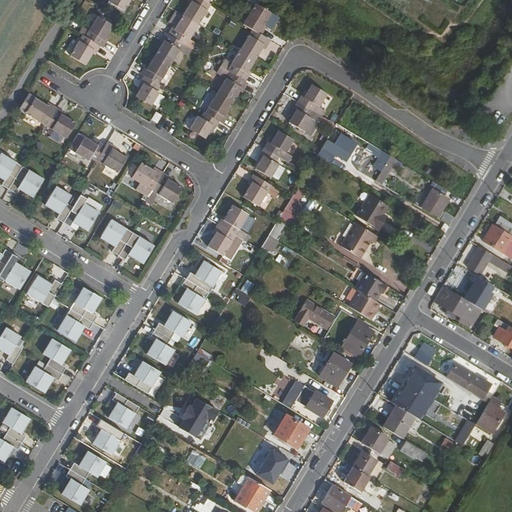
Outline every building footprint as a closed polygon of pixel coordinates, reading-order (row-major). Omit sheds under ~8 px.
[(109,0),(109,2),(124,11),(130,0),(109,0)] [(192,0),(190,4),(183,16),(198,25),(210,4),(208,3),(203,0),(192,0)] [(255,4),(243,24),(252,30),(258,34),(263,25),(271,13),(255,4)] [(176,27),(171,36),(183,43),(192,49),(196,43),(189,39),(198,25),(183,16),(176,13),(170,23),(176,27)] [(98,16),(86,37),(96,43),(99,45),(101,46),(107,37),(114,26),(98,16)] [(263,25),(258,34),(261,35),(266,26),(263,25)] [(252,30),(239,51),(254,60),(262,48),(267,39),(261,35),(258,34),(252,30)] [(81,33),(68,54),(83,63),(91,52),(96,43),(86,37),(81,33)] [(163,43),(156,54),(171,64),(183,43),(171,36),(168,34),(163,43)] [(267,39),(262,48),(264,49),(270,41),(267,39)] [(239,51),(230,65),(220,58),(216,64),(242,80),(247,71),(254,60),(239,51)] [(149,67),(144,75),(145,76),(158,84),(171,64),(156,54),(149,67)] [(226,79),(217,93),(232,102),(240,90),(245,82),(242,80),(216,64),(212,71),(226,79)] [(247,71),(242,80),(245,82),(250,73),(247,71)] [(136,97),(151,106),(159,93),(156,91),(159,85),(158,84),(145,76),(141,82),(144,84),(140,89),(136,97)] [(302,95),(298,101),(313,110),(322,116),(326,110),(320,107),(328,93),(312,84),(308,92),(304,97),(302,95)] [(217,93),(205,113),(218,121),(220,122),(225,113),(232,102),(217,93)] [(19,109),(46,125),(55,110),(46,105),(28,94),(19,109)] [(294,114),(289,122),(304,131),(313,118),(309,116),(313,110),(298,101),(295,107),(297,109),(294,114)] [(55,110),(64,116),(66,113),(57,108),(55,110)] [(55,110),(46,125),(66,138),(76,123),(64,116),(55,110)] [(197,116),(189,129),(204,138),(209,131),(212,125),(214,127),(218,121),(205,113),(204,112),(200,117),(197,116)] [(158,113),(154,121),(159,124),(164,116),(158,113)] [(268,141),(265,147),(279,156),(289,162),(293,155),(286,151),(294,139),(279,130),(274,138),(271,143),(268,141)] [(92,142),(85,137),(78,133),(69,148),(76,152),(89,160),(90,157),(96,161),(97,160),(105,146),(99,143),(98,145),(92,142)] [(321,149),(317,155),(329,162),(335,153),(342,158),(349,148),(341,143),(338,147),(326,140),(321,149)] [(106,145),(115,150),(116,148),(107,142),(106,145)] [(97,160),(117,172),(126,157),(115,150),(106,145),(105,146),(97,160)] [(261,160),(256,168),(271,177),(279,164),(276,162),(279,156),(265,147),(261,153),(264,155),(261,160)] [(0,173),(3,173),(7,176),(4,180),(1,185),(8,189),(22,166),(15,162),(9,158),(1,153),(0,154),(0,173)] [(383,185),(395,159),(388,155),(376,182),(383,185)] [(131,178),(147,187),(143,193),(149,197),(161,176),(153,171),(140,163),(131,178)] [(279,164),(271,177),(277,180),(285,168),(279,164)] [(21,184),(25,186),(26,190),(24,192),(33,197),(44,179),(35,174),(29,170),(22,166),(8,189),(15,194),(18,189),(21,184)] [(153,171),(161,176),(163,173),(154,168),(153,171)] [(254,174),(248,183),(251,185),(256,176),(254,174)] [(161,176),(149,197),(145,203),(151,206),(158,195),(172,204),(182,189),(170,181),(161,176)] [(251,185),(244,197),(259,206),(267,192),(276,197),(280,190),(271,185),(256,176),(251,185)] [(18,189),(24,192),(26,190),(25,186),(21,184),(18,189)] [(71,196),(56,186),(45,205),(53,210),(55,207),(58,206),(62,209),(60,214),(57,219),(63,223),(70,227),(73,222),(76,217),(80,220),(81,223),(79,226),(88,231),(99,213),(90,208),(84,204),(79,211),(66,204),(71,196)] [(297,188),(291,197),(284,210),(290,214),(304,192),(297,188)] [(432,189),(421,206),(438,217),(445,206),(443,205),(448,199),(432,189)] [(371,195),(358,216),(379,231),(388,217),(384,215),(389,207),(371,195)] [(221,225),(236,234),(243,239),(244,239),(248,234),(239,229),(248,214),(233,205),(226,216),(221,225)] [(284,210),(278,220),(291,228),(297,218),(290,214),(284,210)] [(445,211),(440,219),(451,226),(456,217),(445,211)] [(223,215),(218,223),(221,225),(226,216),(223,215)] [(494,226),(510,235),(511,231),(511,224),(500,217),(494,226)] [(110,240),(113,239),(118,242),(115,247),(112,252),(119,256),(133,233),(126,229),(119,225),(111,220),(100,238),(109,243),(110,240)] [(276,223),(268,236),(273,239),(283,223),(278,220),(276,223)] [(355,223),(340,247),(360,259),(371,241),(375,243),(379,237),(355,223)] [(216,233),(208,246),(223,255),(224,254),(236,234),(221,225),(216,233)] [(482,242),(501,253),(511,236),(510,235),(494,226),(492,225),(482,242)] [(131,250),(135,253),(136,256),(134,259),(143,264),(154,246),(146,241),(139,237),(133,233),(119,256),(125,260),(128,255),(131,250)] [(236,234),(224,254),(231,258),(243,239),(236,234)] [(268,236),(261,248),(272,254),(278,242),(268,236)] [(275,261),(287,268),(295,253),(284,246),(275,261)] [(479,247),(466,267),(480,275),(489,260),(492,255),(479,247)] [(0,257),(0,272),(12,254),(5,249),(0,257)] [(20,269),(17,270),(13,267),(16,262),(19,257),(12,254),(0,272),(0,277),(5,280),(11,284),(20,290),(30,271),(22,266),(20,269)] [(500,267),(496,272),(504,277),(511,266),(492,255),(489,260),(500,267)] [(201,271),(202,274),(199,278),(195,275),(190,272),(185,279),(209,293),(213,286),(217,280),(222,272),(204,261),(198,269),(201,271)] [(359,291),(375,301),(380,293),(382,294),(387,287),(365,273),(355,289),(359,291)] [(474,283),(463,299),(480,309),(494,287),(473,274),(469,280),(474,283)] [(49,290),(45,287),(44,283),(46,281),(38,276),(26,294),(35,299),(41,303),(48,307),(62,284),(55,280),(52,285),(49,290)] [(191,292),(188,296),(185,297),(183,295),(177,304),(195,315),(201,306),(204,300),(209,293),(185,279),(181,286),(186,289),(191,292)] [(248,295),(254,284),(246,279),(240,291),(248,295)] [(52,285),(46,281),(44,283),(45,287),(49,290),(52,285)] [(433,301),(448,310),(452,312),(460,317),(462,314),(472,321),(480,309),(463,299),(442,286),(433,301)] [(88,311),(90,306),(94,305),(97,307),(102,298),(84,288),(78,296),(74,303),(71,309),(93,323),(98,317),(93,314),(88,311)] [(243,306),(249,299),(240,291),(234,298),(243,306)] [(349,306),(371,320),(375,313),(374,312),(379,303),(375,301),(359,291),(349,306)] [(309,316),(328,327),(334,317),(307,301),(295,320),(303,325),(309,316)] [(93,314),(97,307),(94,305),(90,306),(88,311),(93,314)] [(78,332),(77,328),(80,324),(85,327),(89,330),(93,323),(71,309),(66,316),(63,322),(57,331),(75,342),(81,333),(78,332)] [(182,337),(191,322),(173,311),(168,319),(170,321),(171,324),(169,329),(159,323),(155,330),(151,336),(156,339),(161,342),(158,347),(155,347),(152,346),(147,354),(165,365),(170,357),(174,350),(166,345),(174,333),(182,337)] [(460,317),(471,324),(472,321),(462,314),(460,317)] [(357,322),(342,346),(359,356),(373,333),(357,322)] [(494,337),(511,348),(511,328),(509,327),(506,331),(500,328),(494,337)] [(5,349),(8,348),(12,351),(9,355),(6,360),(13,364),(27,341),(20,337),(14,333),(5,328),(0,337),(0,349),(3,352),(5,349)] [(35,367),(26,382),(44,393),(49,384),(47,383),(46,380),(48,375),(53,378),(58,381),(62,374),(66,368),(61,365),(57,362),(59,357),(63,357),(65,358),(70,350),(52,339),(47,347),(43,354),(51,359),(43,371),(35,367)] [(413,359),(426,367),(431,359),(418,351),(413,359)] [(333,354),(319,375),(336,386),(349,364),(333,354)] [(61,365),(65,358),(63,357),(59,357),(57,362),(61,365)] [(140,372),(141,375),(138,379),(133,376),(128,373),(124,380),(147,394),(152,387),(155,381),(160,372),(142,361),(137,370),(140,372)] [(446,377),(482,399),(481,399),(488,404),(490,401),(483,397),(490,386),(481,380),(480,382),(473,378),(453,367),(446,377)] [(414,368),(405,383),(432,399),(437,391),(436,391),(440,383),(414,368)] [(284,375),(274,394),(283,399),(293,379),(284,375)] [(295,400),(306,407),(322,416),(331,400),(316,391),(305,384),(295,400)] [(122,406),(119,410),(116,411),(113,409),(108,418),(126,429),(131,420),(135,414),(139,407),(116,393),(112,400),(117,403),(122,406)] [(488,405),(477,422),(493,432),(505,413),(497,408),(501,402),(493,396),(490,401),(488,404),(488,405)] [(193,398),(176,428),(198,440),(208,421),(212,423),(218,412),(193,398)] [(396,407),(383,428),(401,439),(414,418),(396,407)] [(0,438),(0,459),(4,462),(9,453),(6,452),(5,448),(8,444),(12,447),(18,450),(22,443),(26,437),(21,434),(16,431),(19,427),(22,426),(25,427),(30,419),(12,408),(6,416),(3,423),(2,423),(10,428),(2,440),(0,438)] [(286,416),(274,436),(296,450),(309,430),(286,416)] [(421,422),(414,418),(407,430),(413,435),(421,422)] [(106,432),(104,436),(100,437),(97,435),(92,444),(110,455),(116,446),(119,440),(120,440),(112,435),(116,428),(100,419),(96,426),(101,429),(106,432)] [(454,441),(463,446),(475,425),(466,420),(454,441)] [(21,434),(25,427),(22,426),(19,427),(16,431),(21,434)] [(101,429),(97,435),(100,437),(104,436),(106,432),(101,429)] [(372,429),(362,445),(378,455),(387,439),(372,429)] [(446,440),(441,449),(446,452),(452,444),(446,440)] [(489,440),(482,451),(487,455),(494,443),(489,440)] [(401,450),(414,459),(415,458),(422,462),(427,455),(406,442),(401,450)] [(185,463),(197,468),(203,453),(191,448),(185,463)] [(271,450),(257,475),(274,484),(288,460),(271,450)] [(97,477),(106,462),(88,451),(83,459),(85,461),(86,464),(84,469),(79,466),(74,463),(70,470),(66,476),(71,479),(75,482),(73,487),(69,487),(67,485),(61,494),(80,505),(85,497),(89,490),(81,485),(89,472),(97,477)] [(362,454),(353,469),(367,477),(376,462),(362,454)] [(294,476),(303,461),(293,455),(284,470),(294,476)] [(390,462),(385,469),(399,477),(404,471),(390,462)] [(0,481),(10,487),(17,476),(0,465),(0,481)] [(353,469),(344,484),(360,494),(369,479),(367,477),(353,469)] [(249,487),(239,502),(255,511),(265,496),(249,487)] [(332,487),(322,503),(335,511),(340,511),(345,505),(350,498),(332,487)] [(356,511),(361,505),(350,498),(345,505),(355,511),(356,511)] [(203,505),(196,502),(192,510),(198,511),(216,511),(220,505),(205,499),(203,505)]
